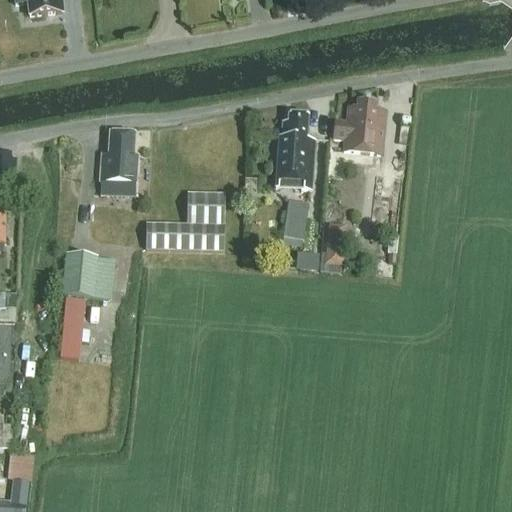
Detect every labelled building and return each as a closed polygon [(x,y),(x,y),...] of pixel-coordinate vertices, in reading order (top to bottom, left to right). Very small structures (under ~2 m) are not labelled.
[(14,0),(16,8),(28,6),(29,19),(63,15),(61,0),(14,0)] [(335,123),(333,143),(344,144),(343,155),(381,159),(382,146),(385,114),(376,112),(376,106),(358,104),(357,111),(348,110),(346,125),(335,123)] [(276,180),(311,182),(314,143),(306,143),(307,120),(289,119),(288,126),(283,126),(282,141),(279,141),(276,180)] [(102,165),(100,185),(136,187),(137,160),(133,160),(134,137),(110,137),(108,159),(102,159),(102,161),(102,165)] [(0,244),(4,244),(5,210),(0,209),(0,200),(15,201),(16,162),(10,162),(10,156),(0,155),(0,244)] [(394,207),(399,174),(381,171),(376,204),(394,207)] [(147,228),(146,256),(223,257),(223,246),(223,198),(188,197),(187,229),(163,229),(153,228),(147,228)] [(283,240),(303,243),(308,208),(288,206),(283,240)] [(344,243),(328,241),(325,267),(342,269),(344,243)] [(297,258),(296,274),(318,275),(319,259),(297,258)] [(69,260),(66,300),(96,302),(99,263),(115,264),(69,260)] [(12,485),(10,509),(26,510),(29,486),(12,485)]
